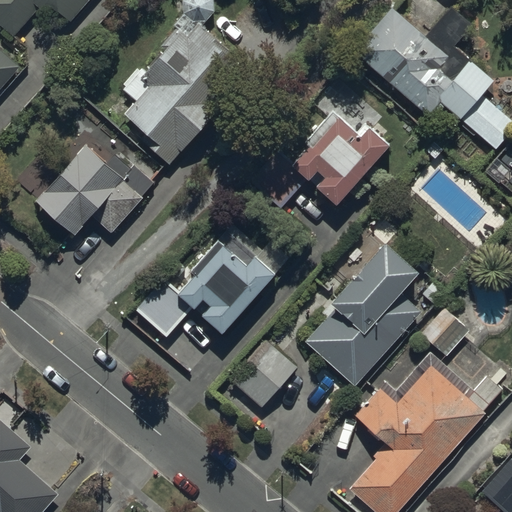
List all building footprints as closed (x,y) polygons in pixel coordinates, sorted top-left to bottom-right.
[(84,0),(0,0),(0,21),(14,34),(38,7),(61,27),(84,0)] [(391,4),(352,49),(428,115),(439,102),(494,149),(511,128),(511,120),(480,92),(492,78),(454,44),(473,23),(450,4),(430,27),(420,18),(414,24),(391,4)] [(163,40),(168,44),(145,69),(141,65),(122,86),(135,98),(124,110),(147,131),(132,147),(161,174),(253,73),(197,22),(196,24),(184,12),(172,23),(177,27),(163,40)] [(0,87),(20,65),(0,46),(0,87)] [(336,201),(388,140),(367,122),(359,132),(330,107),(304,138),(309,143),(293,162),(270,143),(242,176),(280,208),(307,176),(336,201)] [(114,153),(107,162),(82,143),(36,202),(77,234),(91,215),(112,232),(133,205),(155,180),(134,163),(131,166),(114,153)] [(232,222),(227,228),(224,226),(190,267),(197,272),(182,290),(160,272),(131,307),(167,337),(192,307),(221,332),(271,272),(274,274),(290,255),(269,238),(262,248),(232,222)] [(417,267),(383,238),(331,299),(337,304),(305,342),(356,385),(421,308),(399,289),(417,267)] [(446,355),(467,332),(441,308),(420,331),(446,355)] [(261,406),(294,366),(262,339),(229,379),(261,406)] [(378,511),(395,511),(483,411),(483,410),(501,386),(498,383),(505,373),(497,367),(490,377),(486,374),(468,397),(428,363),(396,399),(379,384),(353,414),(383,440),(371,454),(374,457),(348,486),(378,511)] [(31,444),(0,417),(0,511),(38,511),(56,491),(18,459),(31,444)] [(511,511),(511,459),(507,456),(478,489),(505,511),(511,511)]
